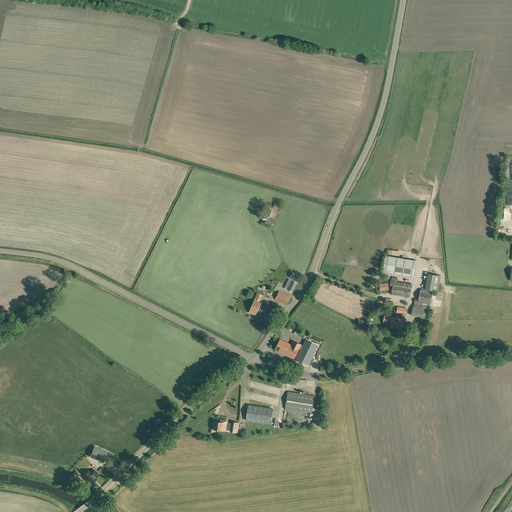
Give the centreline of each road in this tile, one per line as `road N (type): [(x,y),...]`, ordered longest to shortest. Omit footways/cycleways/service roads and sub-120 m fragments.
road 1 (unclassified): [(254,358),(310,284),(365,154),(404,0)]
road 2 (unclassified): [(254,358),(58,260),(0,251)]
road 3 (unclassified): [(511,354),(462,353),(319,375),(254,358)]
road 4 (unclassified): [(77,511),(196,400),(254,358)]
